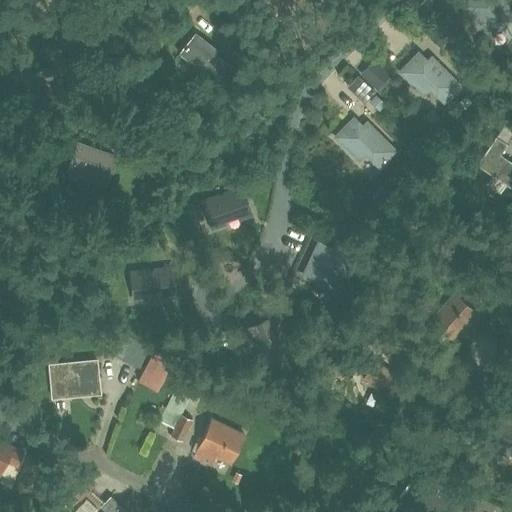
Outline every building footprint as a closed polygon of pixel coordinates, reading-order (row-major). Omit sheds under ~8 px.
[(470,0),(465,6),(487,29),(494,21),(509,36),(511,32),(511,8),(503,0),(470,0)] [(444,13),(438,20),(445,27),(451,20),(444,13)] [(197,34),(187,48),(207,62),(199,73),(218,87),(233,67),(215,54),(218,50),(197,34)] [(418,53),(400,71),(424,95),(431,88),(444,101),(460,85),(431,57),(427,61),(418,53)] [(374,60),(361,73),(377,89),(390,76),(374,60)] [(362,127),(354,118),(335,136),(360,161),(367,153),(379,166),(395,150),(366,122),(362,127)] [(507,181),(511,183),(511,158),(501,151),(508,141),(495,133),(477,161),(489,169),(484,178),(502,189),(507,181)] [(199,155),(209,151),(201,135),(191,140),(199,155)] [(88,173),(107,179),(115,156),(79,144),(69,174),(86,180),(88,173)] [(222,196),(194,224),(214,244),(242,216),(239,213),(236,216),(225,205),(229,202),(222,196)] [(318,243),(310,261),(324,268),(318,282),(336,291),(351,258),(340,253),(342,250),(340,249),(338,252),(318,243)] [(69,258),(72,267),(92,260),(88,251),(69,258)] [(3,270),(4,268),(0,266),(0,302),(12,273),(3,270)] [(168,277),(172,277),(171,267),(131,271),(134,300),(174,296),(174,292),(169,293),(168,277)] [(482,282),(473,274),(467,280),(476,288),(482,282)] [(477,310),(457,292),(433,319),(453,337),(477,310)] [(263,321),(265,325),(251,332),(249,327),(245,329),(262,365),(289,353),(272,317),(263,321)] [(140,342),(131,362),(140,366),(149,346),(140,342)] [(101,393),(98,360),(50,364),(53,398),(101,393)] [(366,379),(396,398),(407,379),(377,360),(366,379)] [(161,405),(179,374),(162,364),(144,394),(161,405)] [(194,419),(183,414),(193,392),(174,384),(157,420),(175,429),(172,435),(183,441),(194,419)] [(500,418),(488,442),(497,447),(496,450),(506,455),(507,452),(511,454),(511,420),(510,423),(500,418)] [(212,420),(195,456),(214,465),(218,456),(232,463),(245,435),(212,420)] [(194,425),(185,442),(197,448),(205,431),(194,425)] [(137,434),(130,450),(140,454),(147,438),(137,434)] [(0,475),(1,476),(11,454),(21,459),(24,452),(0,440),(0,475)] [(48,504),(53,508),(62,499),(71,507),(96,482),(82,469),(48,504)] [(426,511),(458,511),(467,494),(426,476),(413,506),(426,511)] [(43,504),(49,498),(42,490),(36,496),(43,504)] [(108,511),(127,511),(112,497),(103,506),(108,511)]
